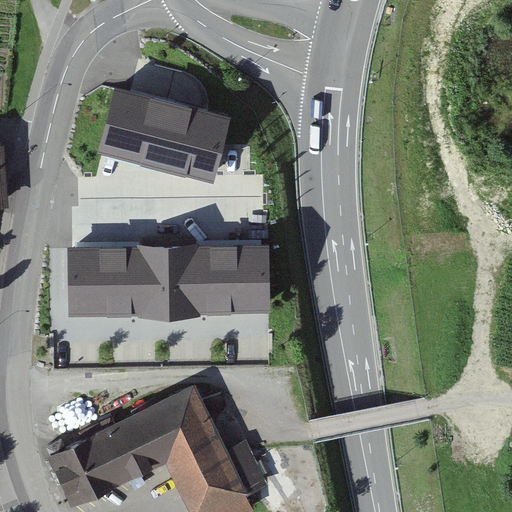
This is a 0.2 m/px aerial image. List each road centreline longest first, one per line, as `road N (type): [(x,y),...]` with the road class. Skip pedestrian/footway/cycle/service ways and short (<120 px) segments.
road 1 (track): [(511,403),(452,403),(291,431),(224,377),(189,373),(13,404)]
road 2 (primary): [(335,80),(330,158),(340,284),(379,511)]
road 3 (residential): [(149,0),(99,26),(67,68),(36,194),(13,367)]
road 4 (tertiary): [(194,0),(225,40),(335,80)]
road 5 (residential): [(13,367),(19,443),(42,511)]
road 6 (tertiary): [(344,28),(223,0)]
